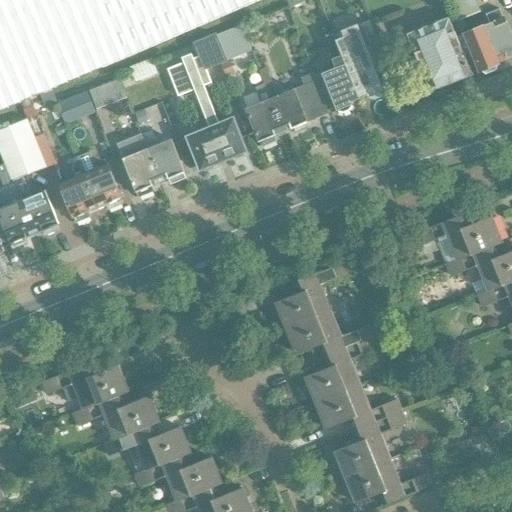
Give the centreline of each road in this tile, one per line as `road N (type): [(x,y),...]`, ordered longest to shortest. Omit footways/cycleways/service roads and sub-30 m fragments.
road 1 (secondary): [(0,331),(492,137)]
road 2 (residential): [(295,511),(262,422),(192,342)]
